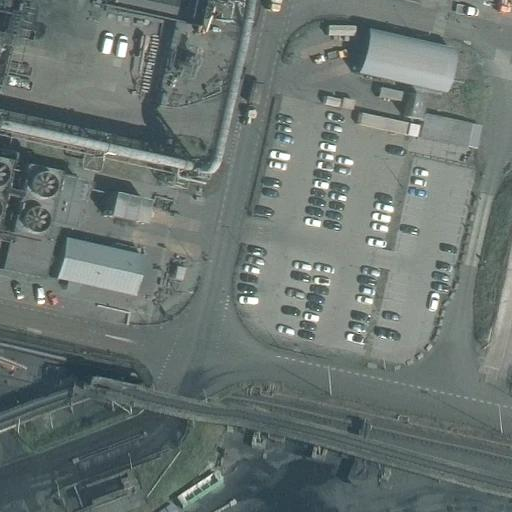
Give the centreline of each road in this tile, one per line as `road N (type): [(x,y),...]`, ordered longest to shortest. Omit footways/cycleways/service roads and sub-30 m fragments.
road 1 (unknown): [(439,401),(511,83)]
road 2 (unknown): [(273,511),(453,490),(511,500)]
